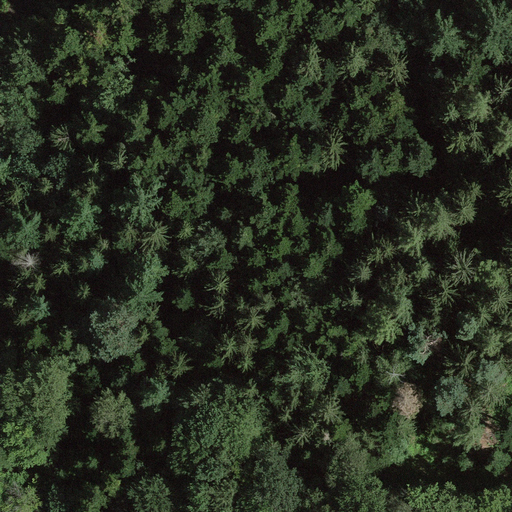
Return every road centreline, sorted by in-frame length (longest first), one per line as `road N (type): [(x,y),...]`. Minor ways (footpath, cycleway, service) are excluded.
road 1 (track): [(266,0),(209,199),(185,461),(188,511)]
road 2 (track): [(511,470),(449,477),(427,469),(410,446),(411,415),(434,354),(511,213)]
